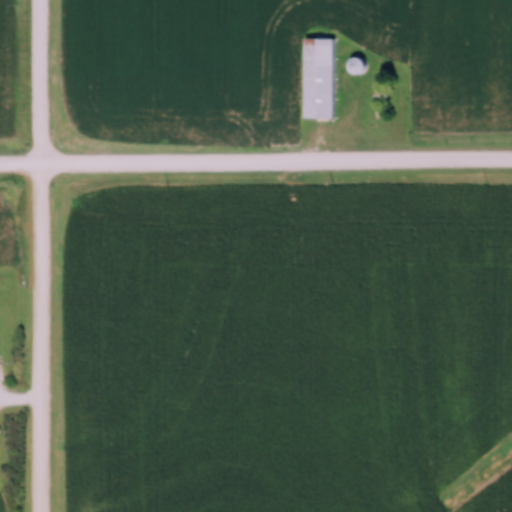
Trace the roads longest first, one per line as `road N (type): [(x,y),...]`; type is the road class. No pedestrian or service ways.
road 1 (residential): [(0,167),(511,160)]
road 2 (residential): [(38,511),(41,0)]
